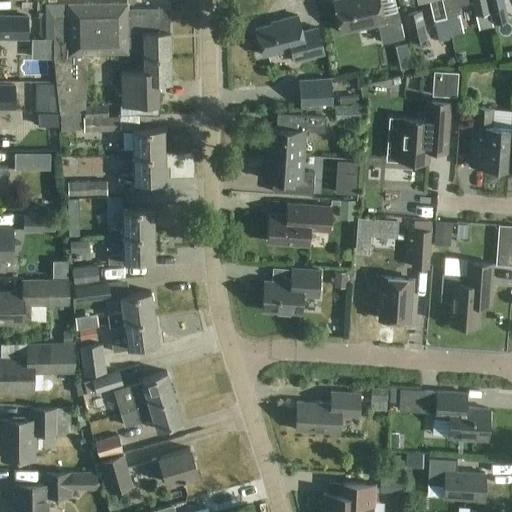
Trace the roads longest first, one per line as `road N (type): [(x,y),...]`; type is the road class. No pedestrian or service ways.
road 1 (residential): [(231,368),(212,288),(207,0)]
road 2 (residential): [(231,368),(272,354),(511,371)]
road 3 (residential): [(278,511),(231,368)]
